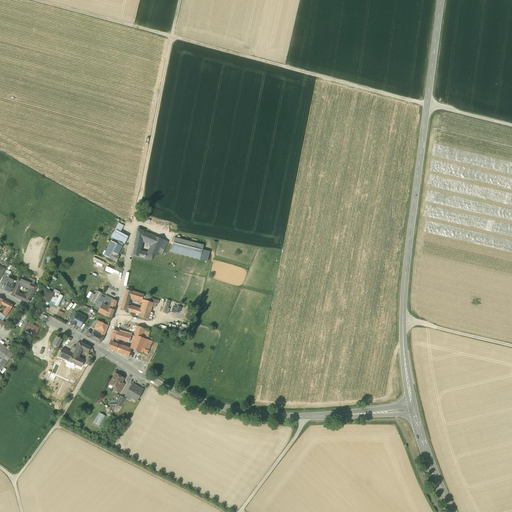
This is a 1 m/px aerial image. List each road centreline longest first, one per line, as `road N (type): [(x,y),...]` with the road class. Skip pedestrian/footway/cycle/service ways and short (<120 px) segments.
road 1 (tertiary): [(441,0),(404,281),(404,364),(414,411)]
road 2 (track): [(427,105),(32,0)]
road 3 (tertiary): [(101,349),(148,381),(228,411),(289,418),(414,411)]
road 4 (track): [(181,0),(136,217)]
road 5 (track): [(101,349),(66,411),(12,479),(21,511)]
road 6 (residential): [(101,349),(136,217)]
